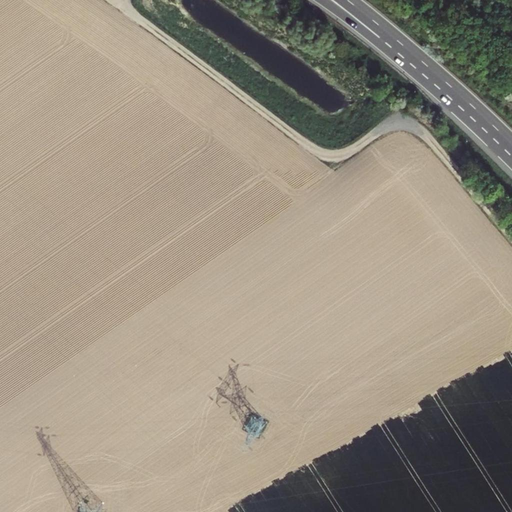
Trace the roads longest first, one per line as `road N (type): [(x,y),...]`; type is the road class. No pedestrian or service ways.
road 1 (track): [(511,237),(420,129),(404,122),(384,126),(354,150),(317,149),(107,0)]
road 2 (trunk): [(322,0),(465,104)]
road 3 (motorway): [(348,0),(465,104)]
